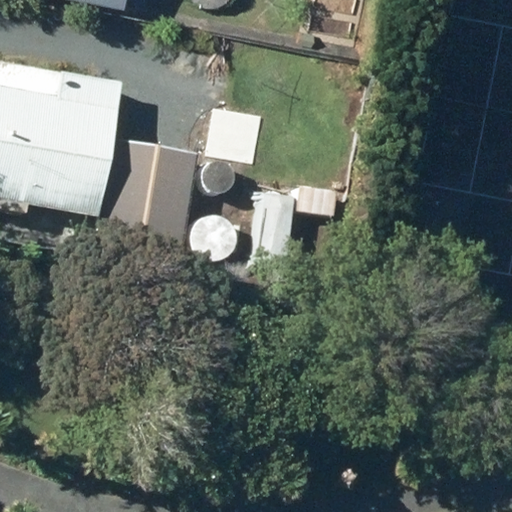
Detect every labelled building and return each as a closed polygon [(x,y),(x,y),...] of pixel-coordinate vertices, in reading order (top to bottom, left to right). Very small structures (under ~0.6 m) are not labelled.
[(233,0),(176,0),(231,11),(233,0)] [(0,213),(9,215),(11,205),(80,217),(104,84),(0,65),(0,213)] [(190,131),(186,155),(224,161),(228,137),(190,131)] [(102,141),(85,240),(163,253),(180,155),(102,141)] [(293,196),(260,193),(254,267),(287,270),(293,196)]
